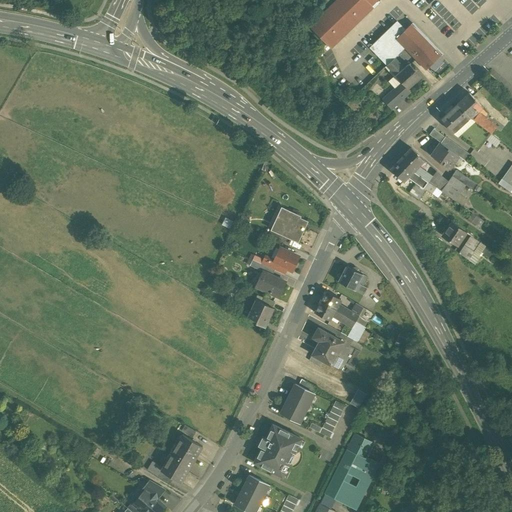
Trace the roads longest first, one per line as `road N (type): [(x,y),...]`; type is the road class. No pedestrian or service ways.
road 1 (residential): [(347,203),(247,425),(197,502)]
road 2 (secondary): [(347,203),(422,304),(511,475)]
road 3 (track): [(197,502),(0,388)]
road 4 (tertiary): [(511,34),(380,153)]
road 5 (secondary): [(200,88),(308,166)]
